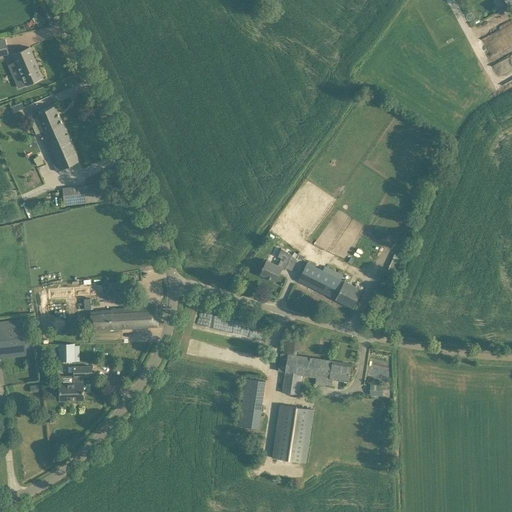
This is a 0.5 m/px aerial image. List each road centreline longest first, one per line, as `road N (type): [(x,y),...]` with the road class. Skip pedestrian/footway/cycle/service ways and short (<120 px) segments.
road 1 (unclassified): [(511,357),(340,328),(209,287),(175,289)]
road 2 (unclassified): [(175,289),(56,0)]
road 3 (unclassified): [(0,507),(61,475),(144,379),(170,331),(175,289)]
